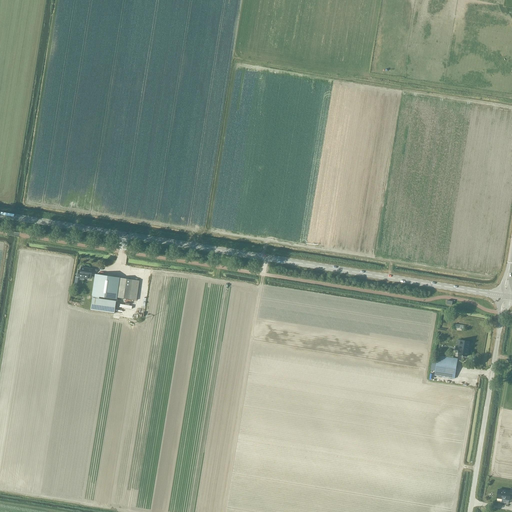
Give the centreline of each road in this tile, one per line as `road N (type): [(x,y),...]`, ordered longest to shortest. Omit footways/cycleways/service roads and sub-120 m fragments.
road 1 (tertiary): [(505,296),(0,215)]
road 2 (unclassified): [(469,511),(505,296)]
